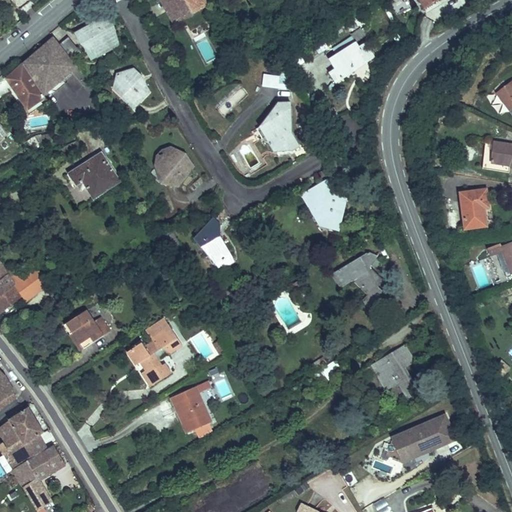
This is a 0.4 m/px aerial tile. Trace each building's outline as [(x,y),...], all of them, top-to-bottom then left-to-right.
[(183,18),(172,0),(161,0),(174,23),(183,18)] [(172,0),(183,18),(207,4),(204,0),(172,0)] [(419,0),(425,9),(439,0),(419,0)] [(88,41),(97,57),(119,45),(114,35),(112,36),(109,30),(114,27),(108,15),(75,33),(81,45),(88,41)] [(114,35),(119,45),(114,27),(109,30),(112,36),(114,35)] [(54,37),(23,64),(44,96),(72,72),(79,68),(73,60),(60,44),(54,37)] [(60,44),(73,60),(82,53),(69,37),(60,44)] [(81,45),(97,57),(88,41),(81,45)] [(356,43),(330,59),(336,69),(330,73),(336,82),(375,57),(366,43),(359,47),(356,43)] [(8,79),(28,109),(45,97),(44,96),(23,64),(8,79)] [(123,97),(134,108),(150,92),(141,84),(137,85),(135,81),(141,75),(135,69),(130,71),(128,73),(126,72),(118,75),(116,83),(126,93),(123,97)] [(287,86),(288,73),(281,73),(280,78),(280,85),(287,86)] [(135,81),(137,85),(141,84),(150,92),(141,75),(135,81)] [(280,85),(280,78),(264,77),(264,84),(280,85)] [(511,80),(497,93),(508,108),(511,112),(511,80)] [(114,89),(123,97),(126,93),(116,83),(114,89)] [(238,85),(216,107),(224,116),(247,93),(238,85)] [(508,108),(497,93),(494,95),(505,110),(508,108)] [(299,146),(292,134),(291,132),(290,103),(278,103),(269,115),(269,122),(260,127),(274,152),(288,144),(292,150),(299,146)] [(269,115),(260,127),(269,122),(269,115)] [(47,140),(75,135),(74,129),(45,134),(47,140)] [(27,150),(29,154),(48,143),(47,140),(45,134),(32,137),(26,141),(31,148),(27,150)] [(52,154),(55,160),(80,146),(77,140),(52,154)] [(491,162),(493,142),(485,141),(483,169),(509,173),(510,165),(491,162)] [(511,145),(493,142),(491,162),(510,165),(511,166),(511,145)] [(288,144),(274,152),(292,150),(288,144)] [(168,176),(167,185),(178,186),(179,179),(182,179),(188,171),(187,170),(194,166),(188,156),(181,160),(178,157),(181,154),(171,147),(167,149),(166,153),(157,156),(155,166),(168,176)] [(186,154),(171,147),(181,154),(178,157),(181,160),(188,156),(186,154)] [(102,153),(69,174),(77,186),(83,182),(87,188),(94,199),(120,182),(102,153)] [(230,157),(238,170),(243,166),(234,153),(230,157)] [(168,176),(155,166),(162,184),(167,185),(168,176)] [(179,179),(178,186),(194,166),(187,170),(188,171),(182,179),(179,179)] [(349,166),(327,179),(332,188),(344,181),(349,189),(352,188),(349,182),(357,178),(349,166)] [(349,182),(352,188),(360,183),(357,178),(349,182)] [(313,190),(302,197),(311,212),(313,211),(329,221),(327,228),(339,231),(347,197),(339,196),(337,195),(335,192),(332,188),(327,179),(317,185),(320,190),(315,193),(313,190)] [(77,186),(80,190),(82,191),(87,188),(83,182),(77,186)] [(301,195),(302,197),(313,190),(315,193),(320,190),(317,185),(301,195)] [(487,226),(485,211),(483,211),(482,208),(484,208),(489,207),(486,190),(461,193),(466,229),(487,226)] [(311,212),(327,228),(329,221),(313,211),(311,212)] [(198,235),(216,264),(231,255),(220,236),(215,231),(221,224),(214,218),(198,235)] [(167,237),(174,250),(180,246),(173,233),(167,237)] [(221,271),(236,262),(231,255),(216,264),(198,235),(194,239),(221,271)] [(493,256),(497,254),(503,252),(511,274),(511,242),(501,246),(500,243),(490,247),(493,256)] [(511,274),(503,252),(497,254),(506,278),(511,275),(511,274)] [(338,271),(346,284),(355,279),(356,280),(355,281),(368,294),(363,300),(371,312),(383,291),(378,287),(376,284),(382,279),(371,269),(369,270),(366,266),(372,263),(376,256),(370,253),(369,253),(367,253),(338,271)] [(366,266),(369,270),(371,269),(378,257),(376,256),(372,263),(366,266)] [(0,280),(8,274),(12,279),(15,276),(17,275),(11,268),(6,272),(1,263),(0,262),(0,280)] [(15,276),(31,297),(47,285),(35,269),(25,276),(21,272),(17,275),(15,276)] [(332,274),(340,288),(346,284),(338,271),(332,274)] [(0,280),(0,312),(1,313),(22,297),(26,301),(31,297),(15,276),(12,279),(8,274),(0,280)] [(301,279),(287,287),(290,293),(296,289),(299,293),(307,288),(301,279)] [(86,310),(68,323),(81,344),(92,337),(95,341),(110,332),(101,317),(94,322),(86,310)] [(150,379),(154,385),(171,373),(165,364),(161,366),(154,354),(164,347),(169,354),(176,349),(166,334),(172,330),(165,319),(146,331),(153,342),(145,347),(142,342),(128,352),(137,365),(140,362),(145,360),(150,368),(146,371),(142,373),(147,381),(150,379)] [(65,325),(81,350),(95,341),(92,337),(81,344),(68,323),(65,325)] [(166,334),(176,349),(182,346),(172,330),(166,334)] [(217,348),(221,354),(227,351),(223,344),(217,348)] [(387,356),(388,358),(407,347),(406,345),(387,356)] [(375,373),(385,389),(397,382),(401,387),(402,386),(411,399),(420,394),(412,380),(410,381),(401,366),(414,358),(407,347),(388,358),(387,356),(371,365),(375,373)] [(309,366),(313,371),(326,362),(323,357),(309,366)] [(416,361),(414,358),(401,366),(410,381),(412,380),(405,368),(416,361)] [(140,362),(146,371),(150,368),(145,360),(140,362)] [(504,376),(507,373),(501,368),(505,364),(501,360),(494,367),(504,376)] [(326,375),(328,379),(338,373),(335,368),(339,365),(336,361),(322,369),(315,375),(319,380),(326,375)] [(510,369),(505,364),(501,368),(507,373),(510,369)] [(365,369),(369,376),(375,373),(371,365),(365,369)] [(4,376),(0,378),(0,411),(17,398),(4,376)] [(195,387),(198,394),(212,388),(209,381),(195,387)] [(401,387),(409,400),(411,399),(402,386),(401,387)] [(171,398),(174,405),(179,403),(182,410),(178,412),(183,424),(188,422),(191,431),(195,429),(209,423),(211,422),(198,394),(195,387),(171,398)] [(38,436),(44,432),(29,407),(9,420),(0,427),(0,448),(13,469),(28,461),(46,449),(38,436)] [(446,438),(454,435),(445,415),(399,435),(408,457),(446,440),(446,438)] [(183,424),(187,433),(191,431),(188,422),(183,424)] [(195,429),(199,438),(213,432),(209,423),(195,429)] [(393,438),(403,462),(456,440),(454,435),(446,438),(446,440),(408,457),(399,435),(393,438)] [(46,449),(28,461),(38,479),(39,480),(65,465),(54,445),(46,449)] [(28,461),(13,469),(24,486),(23,487),(23,488),(38,479),(28,461)] [(23,488),(37,509),(51,501),(39,480),(38,479),(23,488)] [(296,491),(299,495),(304,491),(300,487),(296,491)] [(386,498),(374,504),(377,511),(391,511),(392,511),(386,498)]
